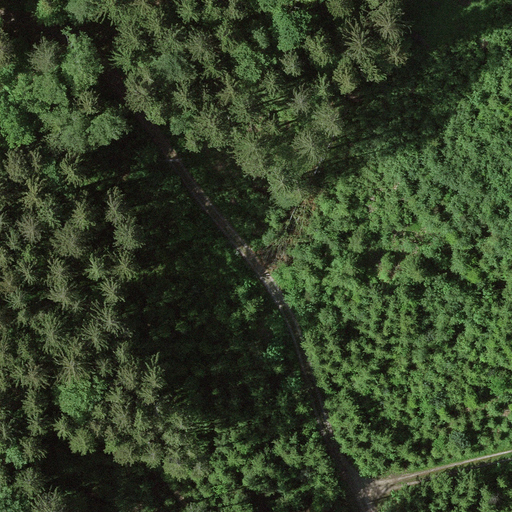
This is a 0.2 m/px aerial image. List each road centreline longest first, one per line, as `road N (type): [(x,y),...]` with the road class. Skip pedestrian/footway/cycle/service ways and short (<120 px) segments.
road 1 (track): [(370,511),(323,430),(272,282),(157,143),(94,42),(72,26),(0,15)]
road 2 (track): [(303,511),(511,459)]
